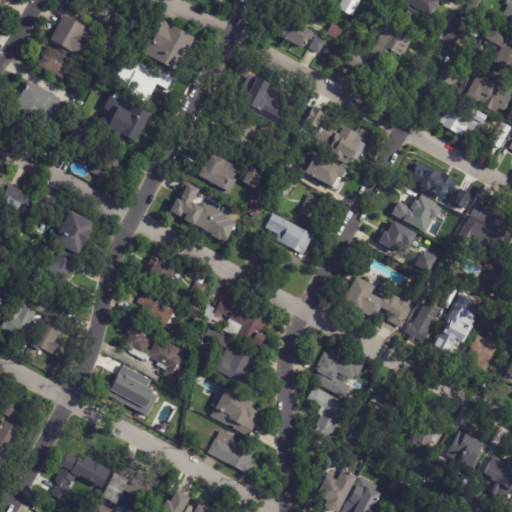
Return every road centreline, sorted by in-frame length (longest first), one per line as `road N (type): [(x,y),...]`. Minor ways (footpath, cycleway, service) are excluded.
road 1 (residential): [(511,420),(0,144)]
road 2 (residential): [(6,511),(68,400),(135,220),(247,0)]
road 3 (residential): [(288,511),(286,359),(300,308),(469,0)]
road 4 (residential): [(511,187),(164,0)]
road 5 (residential): [(275,511),(0,363)]
